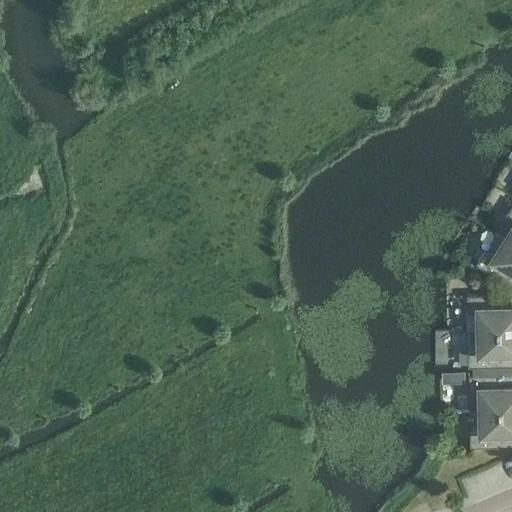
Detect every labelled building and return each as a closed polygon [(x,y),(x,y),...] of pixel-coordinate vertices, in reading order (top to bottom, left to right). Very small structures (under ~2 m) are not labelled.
[(511,243),(506,239),(497,253),(485,250),(477,264),(511,286),(511,243)] [(480,314),(480,331),(511,330),(511,294),(468,295),(469,311),(480,314)] [(511,330),(480,331),(480,347),(469,351),(469,367),(511,366),(511,330)] [(465,370),(442,371),(442,382),(465,382),(465,370)] [(481,411),(511,410),(511,374),(470,375),(470,391),(481,395),(481,411)] [(471,432),(471,447),(511,446),(511,410),(481,411),(481,428),(471,432)]
